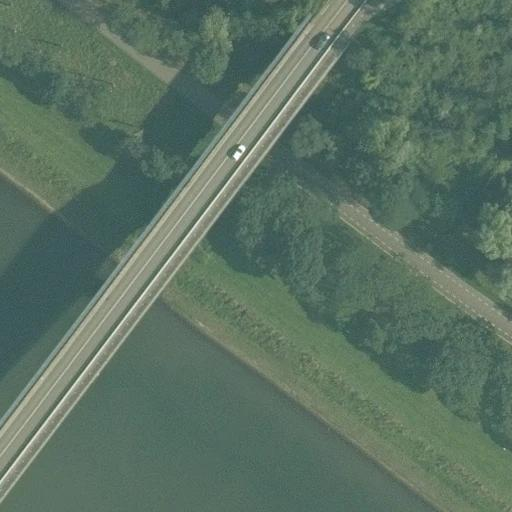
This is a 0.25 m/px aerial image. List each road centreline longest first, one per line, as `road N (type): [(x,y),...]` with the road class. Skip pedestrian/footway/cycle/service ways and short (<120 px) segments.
road 1 (secondary): [(0,445),(341,0)]
road 2 (unclassified): [(511,328),(349,212),(88,0)]
